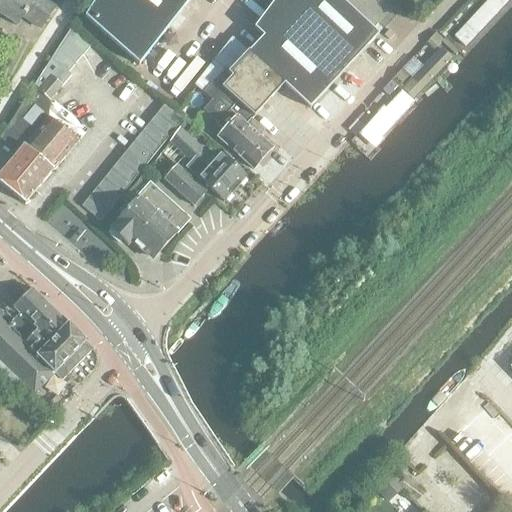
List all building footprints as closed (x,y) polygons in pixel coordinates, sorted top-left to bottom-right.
[(40,29),(56,7),(44,0),(0,0),(0,15),(16,27),(22,18),(40,29)] [(95,0),(84,18),(138,66),(189,0),(95,0)] [(263,36),(231,71),(267,103),(283,85),(310,109),(378,36),(339,0),(274,0),(272,3),(273,4),(268,11),(253,27),(263,36)] [(511,0),(485,0),(446,45),(467,64),(511,11),(511,0)] [(399,93),(419,112),(467,64),(446,45),(399,93)] [(253,171),(272,150),(259,137),(264,132),(251,120),(267,103),(231,71),(228,74),(225,71),(204,94),(212,101),(203,111),(218,124),(217,125),(223,131),(217,138),(253,171)] [(36,81),(1,136),(12,145),(16,140),(24,146),(39,158),(10,193),(25,205),(54,171),(55,171),(79,143),(49,118),(51,96),(36,81)] [(419,112),(399,93),(341,151),(343,150),(363,169),(419,112)] [(164,105),(157,114),(176,129),(183,120),(164,105)] [(150,122),(149,123),(168,138),(169,137),(176,129),(157,114),(150,122)] [(143,130),(142,132),(160,147),(162,146),(168,138),(149,123),(143,130)] [(180,129),(175,136),(235,191),(246,178),(220,155),(215,160),(184,132),(180,129)] [(136,139),(134,141),(153,157),(155,154),(160,147),(142,132),(136,139)] [(175,136),(170,144),(185,158),(191,163),(186,168),(198,179),(224,203),(235,191),(175,136)] [(130,147),(127,151),(145,166),(148,162),(153,157),(134,141),(130,147)] [(0,174),(0,185),(10,193),(38,158),(24,146),(0,174)] [(123,156),(119,160),(138,175),(141,171),(145,166),(127,151),(123,156)] [(116,164),(112,169),(130,184),(135,179),(138,175),(119,160),(116,164)] [(178,194),(191,180),(176,166),(164,180),(178,194)] [(109,172),(104,178),(123,194),(128,187),(130,184),(112,169),(109,172)] [(102,181),(96,188),(115,203),(121,196),(123,194),(104,178),(102,181)] [(189,221),(141,178),(122,200),(130,208),(110,230),(127,246),(131,242),(152,261),(189,221)] [(191,180),(178,194),(193,207),(206,193),(191,180)] [(96,189),(89,197),(107,213),(114,204),(115,203),(96,188),(96,189)] [(89,197),(81,206),(100,222),(107,213),(89,197)] [(32,353),(54,374),(53,375),(60,382),(93,350),(86,343),(67,324),(31,289),(12,308),(19,315),(13,321),(0,308),(0,319),(33,352),(32,353)] [(0,360),(34,394),(53,375),(54,374),(32,353),(33,352),(0,319),(0,360)] [(460,433),(511,488),(511,424),(491,403),(460,433)] [(426,495),(409,476),(399,486),(416,504),(426,495)]
